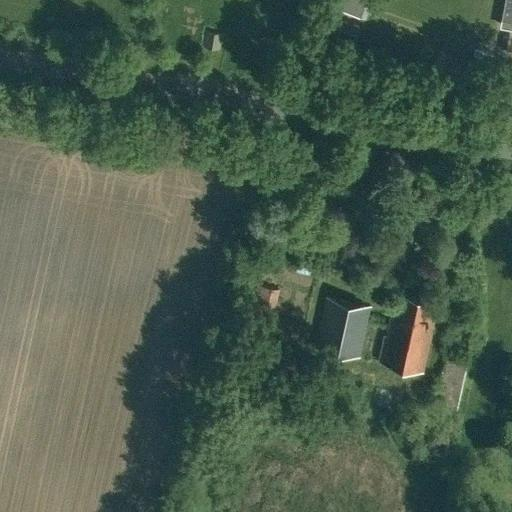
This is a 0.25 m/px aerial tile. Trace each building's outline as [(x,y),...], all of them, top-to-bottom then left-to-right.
[(511,0),(504,0),(503,11),(511,12),(511,0)] [(206,28),(202,45),(219,49),(223,32),(206,28)] [(267,237),(265,249),(288,253),(290,241),(267,237)] [(280,289),(256,284),(247,330),(270,336),(280,289)] [(438,300),(396,291),(381,360),(422,369),(438,300)] [(370,305),(327,296),(315,346),(360,356),(370,305)] [(468,356),(448,352),(438,403),(457,408),(468,356)] [(297,387),(313,390),(319,372),(302,368),(297,387)] [(453,429),(435,425),(429,459),(445,463),(453,429)]
